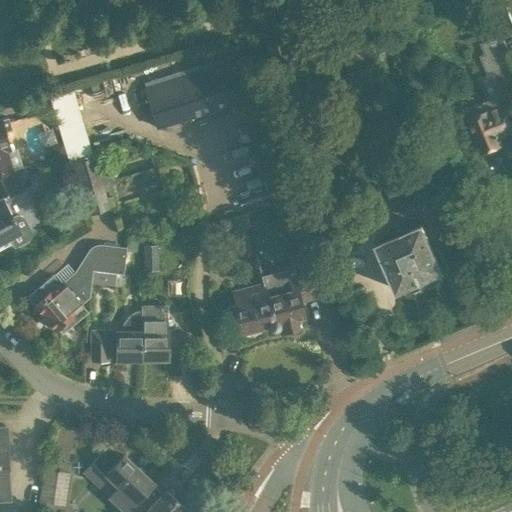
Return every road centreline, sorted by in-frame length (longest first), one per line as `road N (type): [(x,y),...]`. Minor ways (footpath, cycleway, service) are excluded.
road 1 (residential): [(340,441),(78,398),(34,375),(0,335)]
road 2 (residential): [(511,337),(415,374),(380,396),(340,441)]
